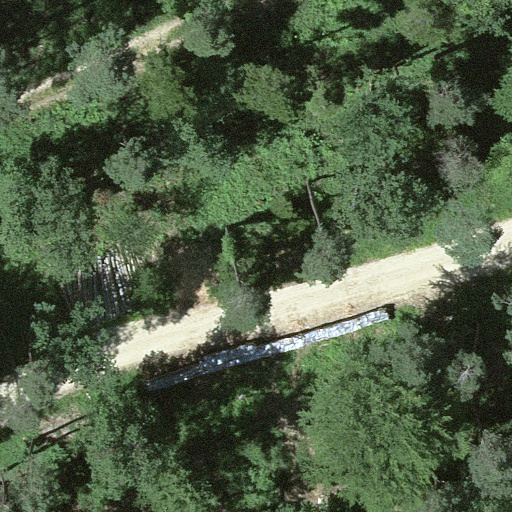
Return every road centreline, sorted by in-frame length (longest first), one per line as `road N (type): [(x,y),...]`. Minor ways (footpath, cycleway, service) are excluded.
road 1 (track): [(0,392),(126,338),(339,300),(511,243)]
road 2 (track): [(0,105),(210,0)]
